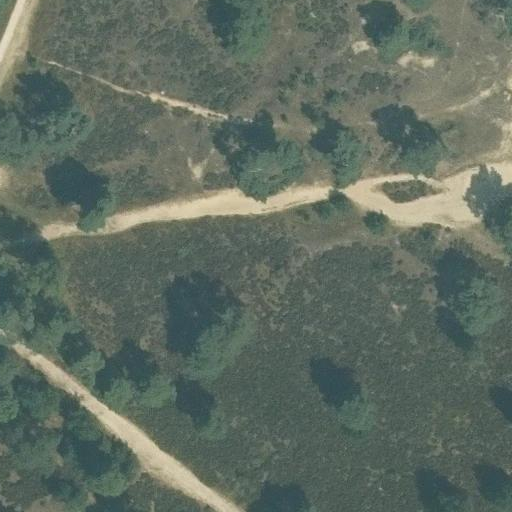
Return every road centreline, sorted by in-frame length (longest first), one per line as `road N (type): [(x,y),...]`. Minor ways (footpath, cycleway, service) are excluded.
road 1 (track): [(511,184),(431,211),(381,209),(343,191),(281,195),(0,243)]
road 2 (track): [(0,332),(222,511)]
